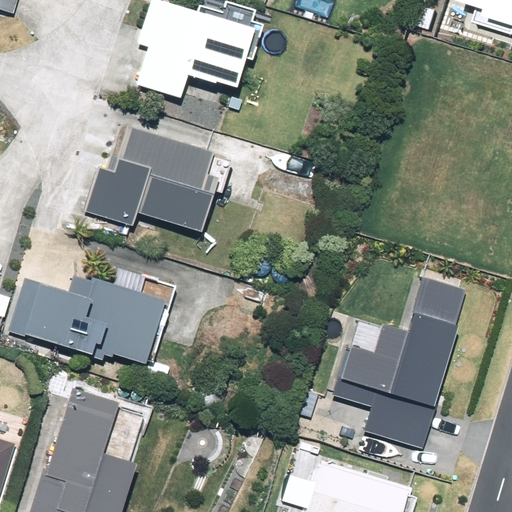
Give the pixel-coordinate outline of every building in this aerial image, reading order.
[(0,0),(0,16),(12,21),(18,0),(0,0)] [(476,29),(511,38),(511,0),(452,0),(451,4),(464,8),(461,18),(478,22),(476,29)] [(198,26),(155,11),(139,57),(148,61),(136,94),(179,109),(185,91),(232,107),(245,69),(248,70),(260,38),(201,18),(198,26)] [(142,226),(211,249),(239,167),(122,128),(107,175),(99,173),(85,216),(140,234),(142,226)] [(469,296),(421,282),(404,341),(379,333),(373,355),(353,349),(343,384),(335,382),(330,398),(374,411),(367,437),(424,453),(469,296)] [(93,293),(75,285),(66,308),(39,297),(41,292),(27,287),(7,335),(25,342),(24,346),(74,365),(76,359),(102,369),(103,364),(110,368),(111,365),(144,378),(146,371),(150,372),(161,334),(158,333),(163,318),(122,302),(125,295),(109,288),(107,296),(95,290),(93,293)] [(123,511),(137,472),(154,420),(71,393),(31,511),(123,511)] [(0,484),(12,445),(0,441),(0,484)] [(403,511),(410,492),(324,464),(308,511),(403,511)]
